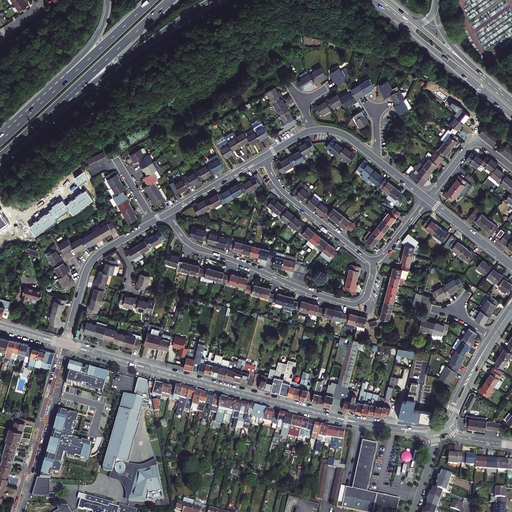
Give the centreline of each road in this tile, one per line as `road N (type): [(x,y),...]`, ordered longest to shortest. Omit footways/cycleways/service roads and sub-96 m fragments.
road 1 (residential): [(432,430),(345,420),(65,344)]
road 2 (residential): [(167,213),(191,245),(351,304),(367,295),(375,264)]
road 3 (trunk): [(46,115),(215,0)]
road 4 (trunk): [(152,0),(16,126)]
road 5 (primary): [(371,0),(511,115)]
road 6 (residential): [(13,511),(65,344)]
road 7 (trunk): [(46,115),(170,0)]
road 8 (residential): [(153,221),(91,261),(65,344)]
road 9 (trunk): [(108,0),(95,39),(16,126)]
road 10 (residential): [(375,264),(289,198),(262,157)]
road 11 (residential): [(427,199),(471,143),(511,167)]
